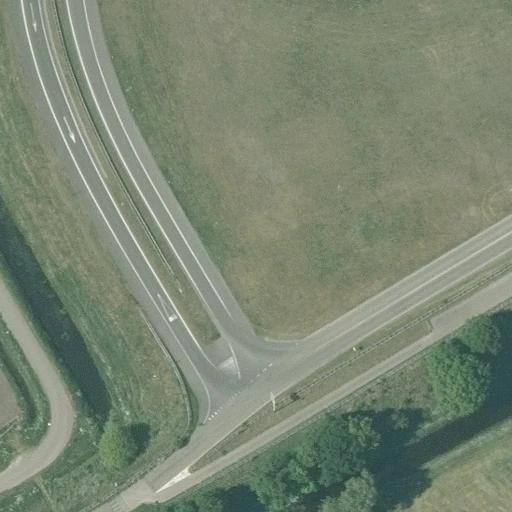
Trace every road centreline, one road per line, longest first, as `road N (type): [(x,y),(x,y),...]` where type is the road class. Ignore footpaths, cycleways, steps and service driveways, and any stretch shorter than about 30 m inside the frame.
road 1 (motorway): [(31,0),(51,83),(92,181),(232,416)]
road 2 (motorway): [(266,389),(99,98),(73,0)]
road 3 (secondary): [(266,389),(511,232)]
road 4 (unclassified): [(0,487),(42,471),(55,453),(58,417),(0,312)]
road 5 (unclassified): [(135,503),(232,416)]
